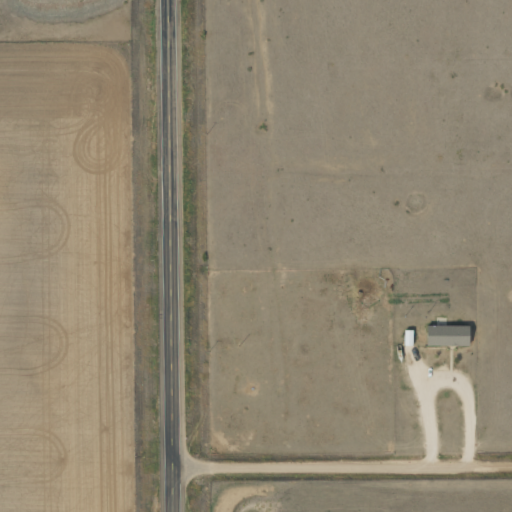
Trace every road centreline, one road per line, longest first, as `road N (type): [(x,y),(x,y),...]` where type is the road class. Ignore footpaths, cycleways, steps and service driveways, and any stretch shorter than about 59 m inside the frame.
road 1 (primary): [(170,511),(166,0)]
road 2 (residential): [(170,466),(511,463)]
